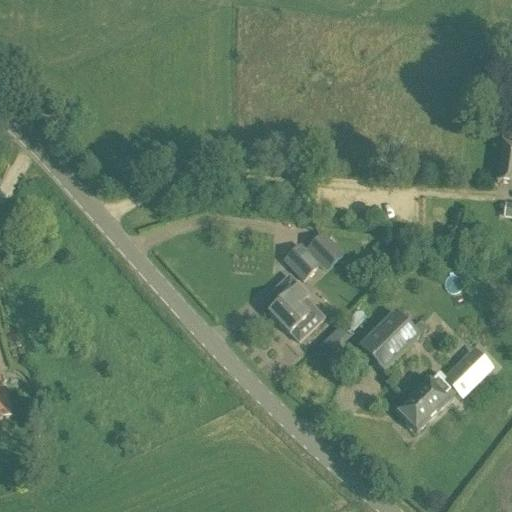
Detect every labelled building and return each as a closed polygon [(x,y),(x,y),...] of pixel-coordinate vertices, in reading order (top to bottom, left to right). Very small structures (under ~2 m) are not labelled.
[(511,136),(503,135),(496,185),(511,186),(511,136)] [(511,220),(511,206),(505,206),(503,220),(511,220)] [(342,257),(322,237),(306,254),(299,247),(282,264),(303,285),(318,270),(323,276),(342,257)] [(383,280),(397,266),(386,256),(373,271),(383,280)] [(289,337),(298,346),(325,321),(306,302),(309,299),(288,278),(264,301),(273,309),(266,315),(288,338),(289,337)] [(352,335),(367,320),(357,311),(343,326),(352,335)] [(411,332),(394,315),(357,351),(383,377),(419,340),(428,331),(420,324),(411,332)] [(490,374),(470,354),(443,380),(438,375),(395,417),(417,437),(449,404),(448,402),(456,395),(462,402),(490,374)] [(1,391),(0,388),(0,422),(12,419),(3,390),(1,391)]
